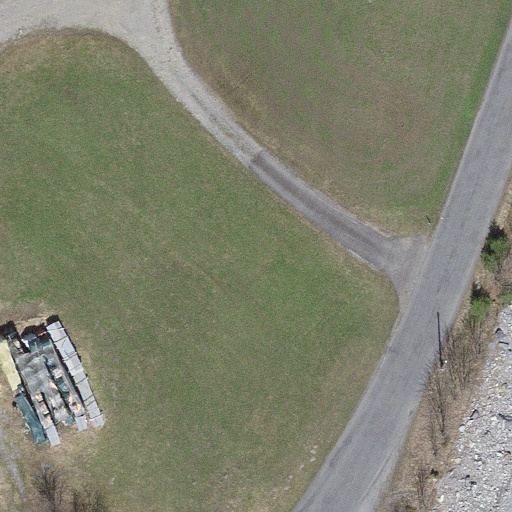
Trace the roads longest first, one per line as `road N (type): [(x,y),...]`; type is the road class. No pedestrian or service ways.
road 1 (unclassified): [(511,93),(404,378),(329,511)]
road 2 (track): [(153,0),(153,26),(173,83),(224,139),(370,250),(443,281)]
